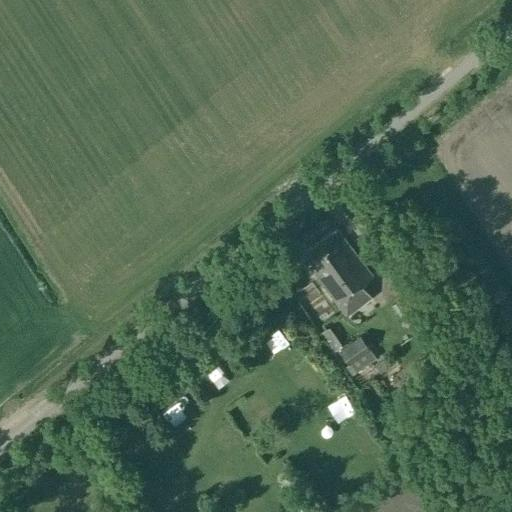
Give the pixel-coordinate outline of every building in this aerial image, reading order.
[(336,227),(304,251),(311,260),(307,263),(346,314),(370,295),(361,282),(371,274),(336,227)] [(339,348),(355,371),(376,357),(359,334),(339,348)] [(139,431),(155,451),(164,443),(148,424),(139,431)] [(58,455),(69,472),(79,466),(69,448),(58,455)] [(210,478),(218,488),(228,480),(220,470),(210,478)]
